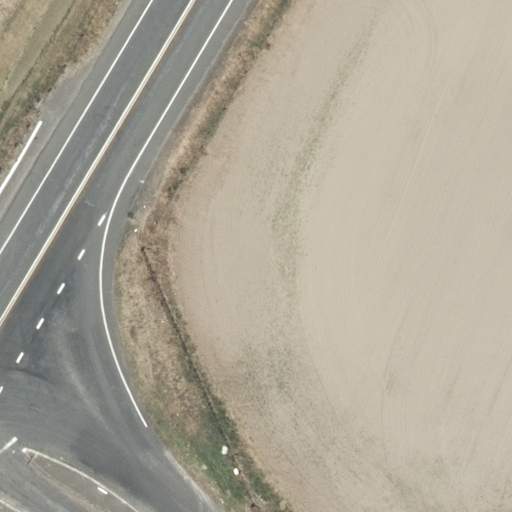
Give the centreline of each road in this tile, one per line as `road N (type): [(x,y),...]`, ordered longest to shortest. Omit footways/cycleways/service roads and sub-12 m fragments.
road 1 (secondary): [(201,0),(16,296)]
road 2 (tertiary): [(16,296),(83,412),(183,511)]
